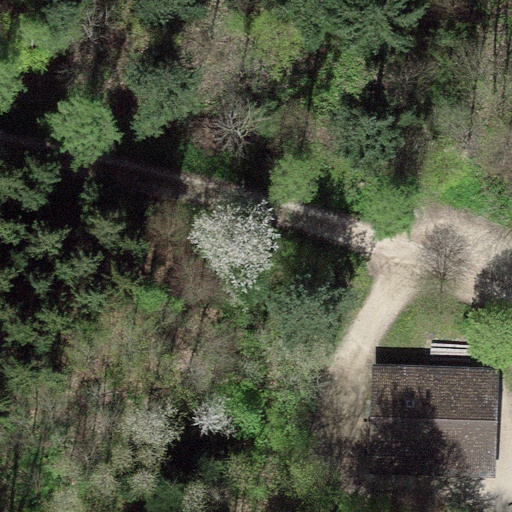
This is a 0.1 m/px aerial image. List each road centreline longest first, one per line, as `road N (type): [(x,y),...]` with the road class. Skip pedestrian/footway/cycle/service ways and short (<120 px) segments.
road 1 (track): [(0,142),(423,233),(511,273)]
road 2 (track): [(353,474),(338,408),(351,333),(423,233)]
